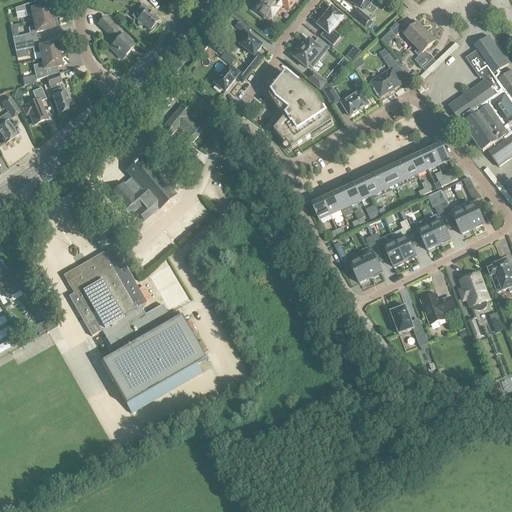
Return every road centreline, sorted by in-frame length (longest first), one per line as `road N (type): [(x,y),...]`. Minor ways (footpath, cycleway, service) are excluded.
road 1 (residential): [(286,172),(412,94),(508,215),(503,233),(355,305)]
road 2 (residential): [(511,410),(413,374),(355,305)]
road 3 (secondary): [(0,195),(121,98)]
road 4 (residential): [(355,305),(286,172)]
road 5 (residential): [(229,118),(317,0)]
